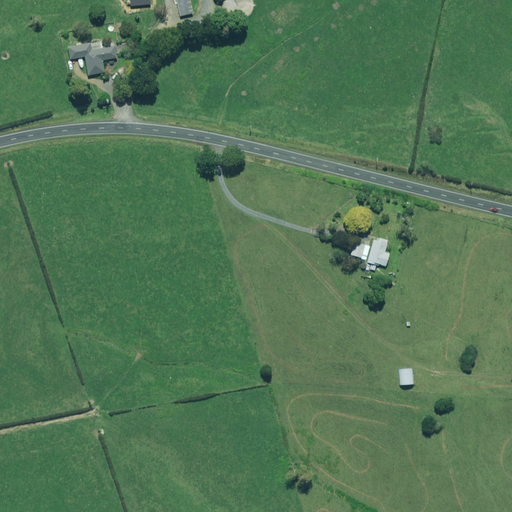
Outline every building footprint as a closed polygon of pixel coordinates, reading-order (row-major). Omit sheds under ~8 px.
[(193,12),(189,0),(176,0),(181,16),(193,12)] [(92,50),(91,43),(68,47),(70,60),(85,57),(88,76),(105,73),(102,60),(117,58),(115,46),(92,50)] [(374,270),(376,265),(379,266),(380,265),(385,267),(389,254),(384,253),(387,241),(380,239),(379,241),(374,240),(367,262),(371,263),(369,269),(374,270)] [(365,245),(363,251),(355,249),(353,256),(361,258),(361,259),(365,260),(369,246),(365,245)] [(413,385),(412,369),(399,370),(400,385),(413,385)]
